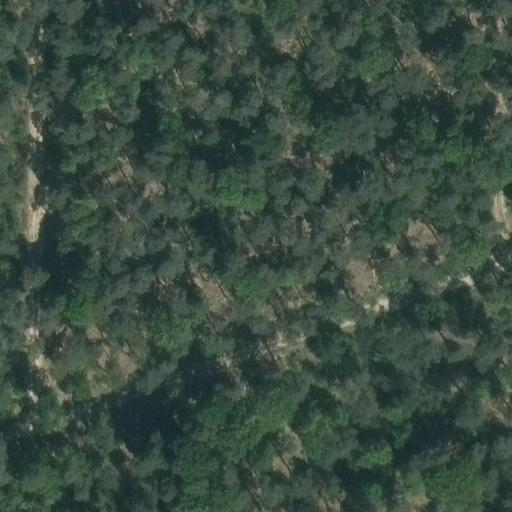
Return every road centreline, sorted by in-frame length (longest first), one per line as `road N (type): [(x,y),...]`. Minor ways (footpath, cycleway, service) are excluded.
road 1 (track): [(0,454),(511,270)]
road 2 (track): [(18,0),(21,447)]
road 3 (track): [(499,0),(492,278)]
